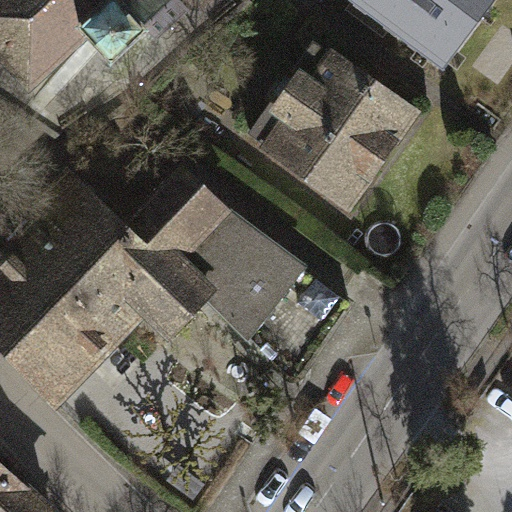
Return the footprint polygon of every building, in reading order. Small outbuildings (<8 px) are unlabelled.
[(121,0),(0,0),(0,50),(31,83),(88,31),(113,58),(146,28),(147,27),(121,0)] [(121,0),(147,27),(146,28),(157,40),(190,9),(181,0),(121,0)] [(495,0),(350,0),(444,69),(495,0)] [(267,147),(349,205),(415,111),(334,53),(313,82),(301,74),(278,106),(271,101),(250,132),(268,145),(267,147)] [(172,183),(127,229),(150,250),(121,280),(144,308),(171,333),(209,295),(285,371),(304,370),(351,302),(229,212),(216,225),(172,183)] [(0,343),(53,401),(144,308),(121,280),(150,250),(127,229),(79,184),(68,194),(58,184),(37,205),(48,216),(0,264),(0,343)] [(0,511),(47,511),(10,477),(20,465),(2,451),(0,454),(0,511)]
